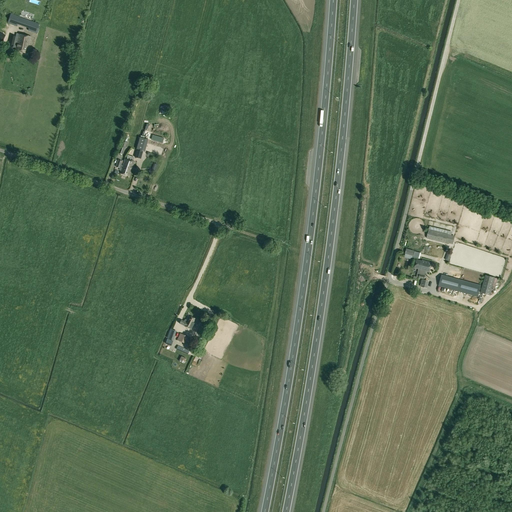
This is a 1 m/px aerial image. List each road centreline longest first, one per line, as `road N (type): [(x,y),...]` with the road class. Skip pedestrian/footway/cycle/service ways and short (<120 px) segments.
road 1 (unclassified): [(323,511),(459,0)]
road 2 (motorway): [(286,511),(336,214),(356,0)]
road 3 (motorway): [(330,0),(312,211),(264,511)]
road 4 (unclassified): [(288,248),(0,156)]
